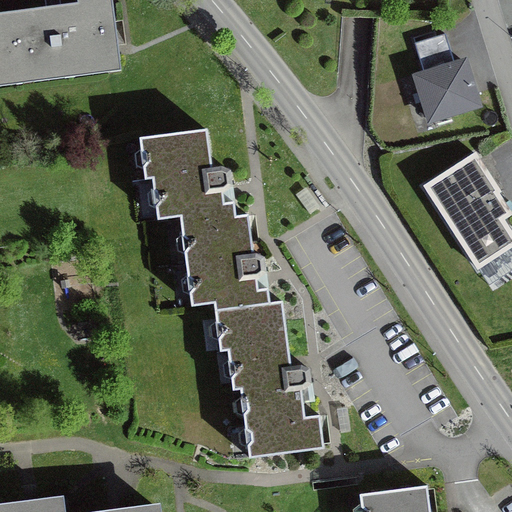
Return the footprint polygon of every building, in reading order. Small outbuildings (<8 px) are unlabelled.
[(0,88),(122,73),(112,0),(76,0),(77,6),(56,8),(0,15),(0,88)] [(411,78),(427,129),(484,111),(468,60),(454,64),(446,36),(414,45),(423,74),(411,78)] [(249,216),(236,217),(232,178),(231,171),(221,168),(212,169),(208,131),(139,139),(144,182),(152,181),(157,222),(179,219),(191,309),(213,306),(220,354),(227,352),(232,392),(239,391),(248,461),(324,451),(320,417),(306,418),(302,392),(305,392),(312,386),(311,376),(310,363),(302,360),(291,362),(283,302),(271,304),(265,264),(265,259),(254,255),(249,216)] [(476,155),(423,189),(477,273),(479,272),(490,287),(511,272),(511,232),(511,233),(505,223),(511,218),(511,215),(511,214),(511,205),(509,201),(505,204),(501,197),(503,196),(476,155)] [(432,511),(429,484),(360,493),(362,511),(432,511)] [(0,511),(162,511),(161,501),(115,507),(75,511),(66,511),(64,494),(33,497),(0,501),(0,511)]
